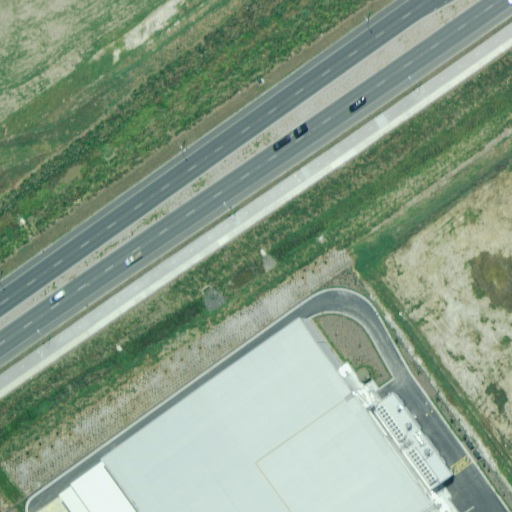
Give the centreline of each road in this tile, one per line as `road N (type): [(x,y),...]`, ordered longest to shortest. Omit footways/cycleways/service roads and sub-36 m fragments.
road 1 (secondary): [(493,0),(0,348)]
road 2 (secondary): [(0,292),(417,0)]
